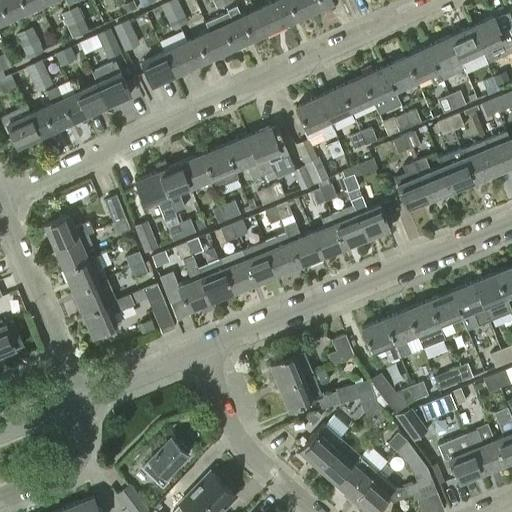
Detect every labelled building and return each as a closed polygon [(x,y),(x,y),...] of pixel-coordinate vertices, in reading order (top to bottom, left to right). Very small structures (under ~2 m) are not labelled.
[(10,0),(0,0),(0,20),(16,13),(10,0)] [(37,0),(10,0),(16,13),(39,3),(37,0)] [(131,0),(123,4),(126,11),(135,7),(132,0),(131,0)] [(174,15),(183,11),(177,0),(167,0),(160,3),(165,15),(173,11),(174,15)] [(276,0),(274,0),(254,10),(264,31),(286,21),(276,0)] [(303,0),(276,0),(286,21),(309,11),(303,0)] [(332,0),(303,0),(309,11),(331,1),(332,1),(333,1),(332,0)] [(75,24),(84,19),(77,5),(60,12),(65,23),(73,20),(75,24)] [(511,22),(505,9),(495,14),(501,26),(511,22)] [(254,10),(231,20),(241,42),(264,31),(254,10)] [(187,21),(183,11),(174,15),(173,11),(165,15),(171,28),(187,21)] [(492,14),(469,24),(481,49),(503,39),(492,14)] [(113,25),(124,49),(139,43),(127,18),(113,25)] [(88,29),(84,19),(75,24),(73,20),(65,23),(71,37),(88,29)] [(241,42),(231,20),(209,30),(219,52),(241,42)] [(469,24),(448,34),(459,59),(481,49),(469,24)] [(29,44),(38,40),(31,26),(15,33),(21,44),(28,40),(29,44)] [(106,58),(121,51),(110,26),(96,33),(106,58)] [(219,52),(209,30),(186,41),(196,62),(219,52)] [(448,34),(426,44),(437,69),(438,69),(459,59),(448,34)] [(28,40),(21,44),(27,57),(43,50),(38,40),(29,44),(28,40)] [(196,62),(186,41),(164,51),(174,73),(196,62)] [(437,69),(426,44),(404,54),(416,79),(428,73),(433,83),(442,80),(438,69),(437,69)] [(76,58),(70,45),(54,52),(60,65),(76,58)] [(174,73),(164,51),(141,61),(151,84),(152,84),(152,83),(174,73)] [(0,70),(10,65),(5,52),(0,53),(0,70)] [(416,79),(404,54),(382,64),(394,89),(416,79)] [(40,79),(47,75),(40,61),(27,67),(31,77),(38,74),(40,79)] [(382,64),(361,74),(372,99),(394,89),(382,64)] [(130,94),(120,71),(96,82),(106,103),(129,93),(129,94),(130,94)] [(0,76),(0,93),(11,89),(4,74),(0,76)] [(51,85),(47,75),(40,79),(38,74),(31,77),(38,91),(51,85)] [(372,99),(361,74),(339,84),(350,109),(372,99)] [(486,93),(500,87),(494,75),(481,80),(486,93)] [(96,82),(74,92),(84,114),(106,103),(96,82)] [(350,109),(339,84),(317,94),(327,119),(350,109)] [(460,88),(449,93),(454,106),(466,101),(460,88)] [(492,97),(498,111),(509,106),(511,105),(511,89),(504,92),(492,97)] [(74,92),(51,102),(61,124),(84,114),(74,92)] [(454,106),(449,93),(437,97),(443,111),(454,106)] [(327,119),(317,94),(295,104),(306,128),(303,129),(306,137),(320,130),(324,138),(334,134),(327,119)] [(498,111),(492,97),(481,102),(486,116),(498,111)] [(51,102),(29,112),(39,134),(61,124),(51,102)] [(0,116),(3,122),(29,109),(26,104),(0,116)] [(416,106),(404,111),(410,125),(422,120),(416,106)] [(459,110),(447,115),(453,130),(465,125),(459,110)] [(410,125),(404,111),(392,116),(398,130),(410,125)] [(39,134),(29,112),(6,123),(16,146),(17,145),(17,144),(39,134)] [(453,130),(447,115),(435,121),(441,135),(453,130)] [(269,125),(247,134),(262,173),(263,173),(266,179),(276,176),(270,160),(287,153),(276,125),(270,127),(269,125)] [(371,125),(359,130),(365,144),(377,139),(371,125)] [(415,129),(403,134),(409,148),(421,143),(415,129)] [(511,151),(507,138),(509,138),(508,136),(506,129),(481,139),(495,173),(511,166),(511,151)] [(365,144),(359,130),(347,135),(353,149),(365,144)] [(247,134),(224,143),(234,168),(244,164),(250,178),(262,173),(247,134)] [(409,148),(403,134),(391,139),(397,153),(409,148)] [(303,162),(313,181),(327,175),(317,155),(316,156),(307,137),(294,143),(303,162)] [(326,143),(331,157),(343,152),(337,139),(326,143)] [(495,173),(481,139),(460,147),(459,147),(473,182),(495,173)] [(234,168),(224,143),(202,152),(212,177),(216,186),(238,177),(234,168)] [(473,182),(459,147),(438,156),(441,165),(440,165),(451,190),(473,182)] [(202,152),(180,161),(190,186),(212,177),(202,152)] [(424,155),(413,160),(428,199),(451,190),(440,165),(430,169),(424,155)] [(190,186),(180,161),(167,166),(164,159),(154,163),(157,170),(158,170),(175,212),(176,212),(174,209),(185,205),(179,190),(190,186)] [(428,199),(413,160),(402,164),(404,172),(393,176),(406,208),(428,199)] [(290,168),(296,181),(299,187),(313,181),(303,162),(290,168)] [(341,177),(346,190),(357,186),(358,185),(353,174),(360,172),(356,163),(340,169),(343,177),(341,177)] [(158,170),(157,170),(135,179),(145,204),(155,200),(162,217),(163,217),(167,226),(172,240),(184,235),(178,221),(175,212),(158,170)] [(284,193),(279,181),(267,185),(273,199),(284,195),(284,193)] [(330,182),(319,186),(325,200),(336,195),(330,182)] [(273,199),(267,185),(256,190),(262,204),(273,199)] [(325,200),(319,186),(308,191),(314,205),(325,200)] [(113,221),(125,216),(115,193),(104,198),(113,221)] [(358,193),(349,197),(352,204),(366,238),(388,229),(378,203),(364,209),(358,193)] [(234,199),(223,203),(228,217),(239,213),(234,199)] [(275,204),(280,218),(291,213),(286,200),(275,204)] [(228,217),(223,203),(212,208),(217,222),(228,217)] [(280,218),(275,204),(264,209),(269,222),(280,218)] [(352,204),(329,212),(333,221),(343,247),(366,238),(352,204)] [(53,247),(87,233),(93,230),(88,219),(73,225),(68,213),(43,224),(53,247)] [(125,216),(113,221),(111,222),(115,233),(129,227),(125,216)] [(189,217),(178,221),(184,235),(195,231),(189,217)] [(241,218),(230,222),(236,236),(247,231),(241,218)] [(134,225),(144,250),(157,246),(147,219),(134,225)] [(321,256),(311,230),(302,234),(295,219),(284,224),(286,231),(285,231),(299,265),(321,256)] [(333,221),(311,230),(321,256),(343,247),(333,221)] [(236,236),(230,222),(219,227),(224,240),(236,236)] [(285,231),(263,240),(277,274),(299,265),(285,231)] [(87,233),(53,247),(62,269),(87,258),(87,256),(82,246),(91,243),(87,233)] [(186,240),(192,254),(202,249),(197,236),(186,240)] [(213,305),(211,301),(186,240),(174,244),(179,257),(180,257),(190,280),(179,284),(172,269),(158,275),(169,302),(182,297),(187,310),(200,305),(202,310),(213,305)] [(277,274),(263,240),(241,249),(254,283),(277,274)] [(254,283),(241,249),(220,257),(219,255),(218,256),(232,292),(254,283)] [(128,266),(143,260),(138,250),(124,255),(128,266)] [(96,252),(87,256),(87,258),(62,269),(72,291),(107,276),(96,252)] [(218,256),(196,264),(211,301),(232,292),(218,256)] [(147,271),(143,260),(128,266),(133,277),(147,271)] [(511,264),(495,272),(506,297),(511,294),(511,264)] [(495,272),(473,281),(489,320),(510,311),(505,297),(506,297),(495,272)] [(107,276),(72,291),(81,313),(116,298),(107,276)] [(473,281),(451,290),(461,315),(470,312),(475,325),(489,320),(473,281)] [(166,304),(156,282),(143,288),(152,310),(166,304)] [(133,303),(147,297),(143,288),(129,294),(133,303)] [(461,315),(451,290),(428,299),(438,325),(461,315)] [(111,312),(133,303),(129,294),(129,292),(116,298),(81,313),(91,336),(116,325),(111,312)] [(438,325),(428,299),(406,308),(416,334),(422,347),(444,338),(438,325)] [(416,334),(406,308),(383,317),(399,356),(410,351),(405,338),(416,334)] [(399,356),(383,317),(361,326),(371,352),(380,348),(386,362),(399,357),(398,356),(399,356)] [(139,324),(142,332),(154,328),(151,319),(139,324)] [(12,320),(0,324),(0,353),(30,341),(22,322),(14,325),(12,320)] [(344,333),(343,334),(331,339),(335,350),(327,353),(331,364),(353,355),(344,333)] [(499,348),(505,362),(511,359),(511,346),(511,343),(499,348)] [(505,362),(499,348),(487,353),(493,367),(505,362)] [(312,373),(312,372),(303,350),(270,364),(279,387),(312,373)] [(454,367),(460,381),(471,376),(472,375),(483,371),(479,360),(466,365),(465,362),(454,367)] [(460,381),(454,367),(442,371),(448,386),(460,381)] [(323,368),(312,372),(312,373),(279,387),(288,409),(321,395),(316,383),(325,380),(326,376),(323,368)] [(493,374),(498,387),(510,382),(504,369),(493,374)] [(417,399),(410,384),(394,390),(380,371),(369,379),(388,406),(393,413),(406,408),(404,404),(417,399)] [(498,387),(493,374),(483,378),(488,391),(498,387)] [(372,391),(369,379),(368,378),(335,388),(335,390),(319,396),(322,407),(339,402),(358,397),(358,395),(372,391)] [(422,379),(410,384),(417,399),(428,394),(422,379)] [(448,393),(453,405),(465,400),(460,388),(448,393)] [(373,391),(372,391),(358,395),(358,397),(360,405),(361,405),(362,409),(366,412),(376,401),(373,391)] [(384,408),(376,401),(366,412),(374,420),(384,408)] [(511,459),(511,419),(506,405),(493,411),(503,435),(494,439),(504,463),(511,459)] [(411,406),(406,408),(393,413),(412,440),(427,429),(411,406)] [(319,466),(336,447),(342,439),(324,423),(318,430),(300,450),(319,466)] [(504,463),(494,439),(483,443),(477,428),(466,432),(482,472),(504,463)] [(406,439),(406,438),(396,431),(387,442),(396,450),(406,439)] [(446,459),(449,457),(459,481),(482,472),(466,432),(437,444),(443,457),(446,459)] [(170,437),(147,460),(146,459),(140,466),(162,486),(169,479),(166,476),(187,453),(185,451),(186,449),(181,444),(178,445),(170,437)] [(406,439),(396,450),(397,452),(396,453),(413,475),(415,481),(411,482),(415,492),(417,498),(436,490),(428,468),(406,439)] [(352,461),(336,447),(319,466),(336,482),(353,462),(352,461)] [(353,462),(336,482),(354,497),(378,470),(359,454),(352,461),(353,462)] [(395,486),(378,470),(354,497),(370,511),(373,511),(389,495),(394,500),(415,492),(411,482),(410,480),(401,483),(402,485),(395,486)] [(194,511),(222,483),(209,471),(179,503),(183,507),(177,511),(194,511)] [(146,511),(151,509),(130,483),(113,496),(125,511),(146,511)] [(218,511),(234,495),(222,483),(194,511),(218,511)] [(92,495),(70,505),(72,511),(101,511),(100,508),(98,508),(92,495)]
